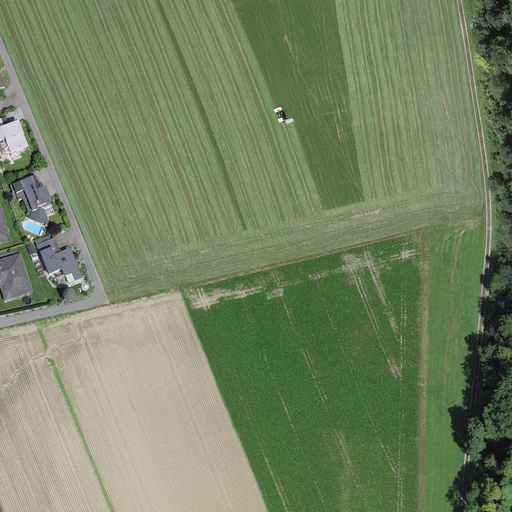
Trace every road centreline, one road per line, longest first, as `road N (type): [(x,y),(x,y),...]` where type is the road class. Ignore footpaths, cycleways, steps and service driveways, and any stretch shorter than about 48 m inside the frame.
road 1 (track): [(459,0),(490,211),(464,511)]
road 2 (residential): [(0,38),(98,289),(0,317)]
